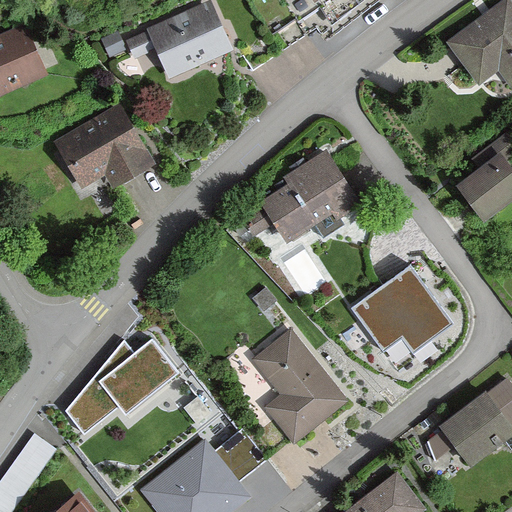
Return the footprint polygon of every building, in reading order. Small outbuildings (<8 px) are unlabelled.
[(484,19),(451,43),(477,79),(507,58),(511,64),(511,13),(505,4),(489,15),(492,19),(486,23),(484,19)] [(171,72),(223,49),(205,8),(127,43),(133,57),(158,45),(171,72)] [(251,72),(268,60),(293,43),(304,36),(288,11),(234,47),(251,72)] [(0,89),(38,73),(20,32),(0,40),(0,89)] [(113,182),(146,163),(130,135),(116,111),(59,144),(81,182),(105,168),(113,182)] [(511,145),(505,136),(476,158),(483,168),(460,186),(483,216),(511,194),(511,178),(499,162),(511,152),(511,145)] [(356,203),(355,202),(324,154),(305,166),(301,160),(288,168),(292,174),(273,186),(278,193),(241,218),(251,234),(272,220),(284,238),(289,235),(290,237),(308,225),(307,223),(310,221),(321,238),(342,225),(336,216),(356,203)] [(409,270),(355,310),(384,349),(402,336),(413,351),(449,325),(409,270)] [(253,300),(260,309),(272,299),(264,290),(253,300)] [(267,408),(292,439),(310,425),(306,421),(316,413),(319,417),(341,400),(288,333),(255,360),(269,378),(278,371),(292,388),(267,408)] [(176,374),(152,343),(134,359),(125,344),(68,412),(85,433),(120,404),(126,413),(176,374)] [(510,413),(511,415),(511,389),(505,380),(441,428),(442,429),(425,442),(432,461),(454,445),(467,462),(493,442),(495,446),(500,442),(494,435),(507,425),(503,419),(510,413)] [(0,511),(12,511),(54,451),(34,438),(0,488),(0,511)] [(229,511),(249,497),(205,441),(143,490),(160,511),(229,511)] [(417,511),(421,509),(394,474),(365,497),(367,500),(361,505),(359,502),(345,511),(417,511)] [(86,511),(75,497),(57,511),(86,511)]
